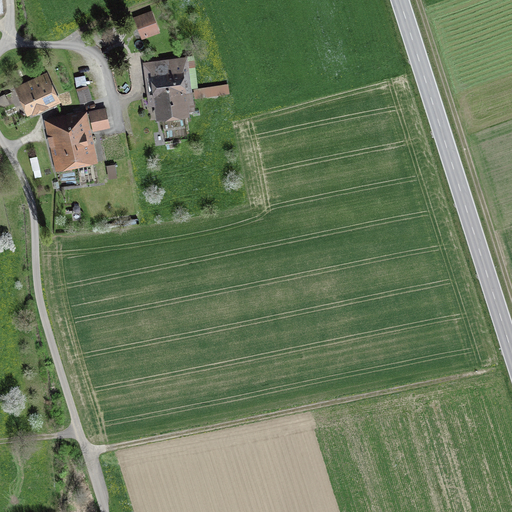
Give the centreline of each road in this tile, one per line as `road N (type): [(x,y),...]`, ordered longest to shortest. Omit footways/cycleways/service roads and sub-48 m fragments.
road 1 (track): [(475,379),(82,453)]
road 2 (unclassified): [(101,511),(35,273),(33,210),(0,129)]
road 3 (secondary): [(398,0),(511,352)]
road 4 (track): [(511,290),(420,0)]
